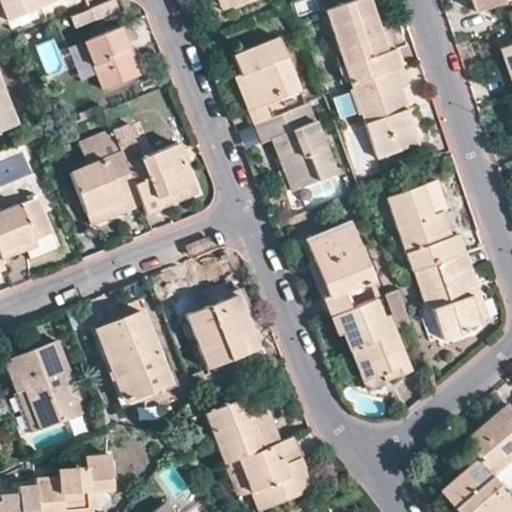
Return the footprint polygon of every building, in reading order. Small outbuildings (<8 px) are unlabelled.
[(0,0),(0,10),(3,19),(52,0),(0,0)] [(218,0),(222,10),(228,8),(224,0),(218,0)] [(224,0),(228,8),(248,0),(224,0)] [(347,75),(350,84),(401,67),(395,49),(387,50),(380,29),(379,28),(369,0),(362,0),(325,12),(340,55),(336,57),(343,75),(347,75)] [(473,0),(476,10),(506,0),(473,0)] [(387,26),(380,29),(387,50),(395,49),(387,26)] [(118,27),(83,40),(101,87),(136,73),(118,27)] [(254,108),(259,121),(303,104),(278,40),(233,55),(238,73),(235,75),(249,111),(254,108)] [(501,54),(511,50),(511,42),(498,47),(501,54)] [(85,45),(70,48),(77,80),(92,77),(85,45)] [(511,87),(511,50),(501,54),(511,87)] [(350,84),(375,155),(419,140),(407,107),(399,109),(393,90),(400,87),(407,84),(401,67),(350,84)] [(0,85),(0,127),(14,122),(0,85)] [(407,107),(400,87),(393,90),(399,109),(407,107)] [(333,99),(339,121),(356,116),(350,94),(333,99)] [(333,172),(307,102),(303,104),(259,121),(266,139),(270,138),(277,155),(284,153),(297,186),(333,172)] [(249,111),(254,123),(259,121),(254,108),(249,111)] [(35,135),(57,126),(53,116),(30,125),(35,135)] [(254,123),(261,142),(266,139),(259,121),(254,123)] [(119,152),(123,162),(140,155),(133,137),(136,136),(131,124),(129,125),(128,123),(110,130),(119,152)] [(85,165),(119,152),(110,130),(109,128),(75,141),(85,165)] [(123,162),(139,204),(142,212),(158,205),(155,196),(189,183),(174,141),(140,155),(123,162)] [(116,201),(120,211),(139,204),(123,162),(119,152),(85,165),(67,173),(83,214),(116,201)] [(290,188),(297,186),(284,153),(277,155),(290,188)] [(432,180),(423,184),(434,212),(443,210),(432,180)] [(155,196),(158,205),(192,191),(189,183),(155,196)] [(385,197),(411,272),(464,252),(457,231),(451,233),(443,210),(434,212),(423,184),(385,197)] [(0,210),(0,259),(14,254),(11,246),(32,240),(47,234),(33,197),(0,210)] [(116,201),(83,214),(86,223),(120,211),(116,201)] [(322,296),(329,314),(374,297),(368,280),(372,278),(349,222),(305,240),(326,293),(322,296)] [(53,249),(47,234),(32,240),(34,247),(24,250),(27,259),(53,249)] [(34,247),(32,240),(11,246),(14,254),(24,250),(34,247)] [(411,272),(424,307),(426,306),(439,342),(467,331),(465,327),(480,323),(469,290),(476,288),(464,252),(411,272)] [(406,310),(397,288),(386,292),(394,314),(406,310)] [(488,320),(476,288),(469,290),(480,323),(488,320)] [(236,295),(186,316),(205,367),(255,348),(236,295)] [(329,314),(343,351),(349,350),(363,385),(407,369),(385,312),(381,314),(374,297),(329,314)] [(410,322),(406,310),(394,314),(399,326),(410,322)] [(141,312),(95,329),(122,399),(168,382),(141,312)] [(3,362),(15,393),(23,390),(39,430),(82,414),(72,390),(68,391),(66,383),(70,382),(55,343),(3,362)] [(30,433),(39,430),(23,390),(15,393),(30,433)] [(235,455),(275,439),(268,422),(262,425),(257,411),(262,409),(256,391),(202,412),(221,461),(235,455)] [(477,459),(487,472),(511,452),(511,410),(507,405),(462,441),(477,459)] [(262,425),(268,422),(262,409),(257,411),(262,425)] [(288,434),(275,439),(235,455),(248,490),(256,509),(310,488),(288,434)] [(511,452),(487,472),(494,480),(511,465),(511,452)] [(235,455),(221,461),(234,495),(248,490),(235,455)] [(34,482),(34,487),(35,511),(84,511),(85,511),(93,509),(92,491),(110,489),(107,457),(83,460),(83,467),(57,471),(58,478),(34,482)] [(511,511),(511,501),(494,480),(487,472),(477,459),(438,491),(454,511),(511,511)] [(0,511),(35,511),(34,487),(17,487),(17,495),(0,496),(0,511)] [(171,511),(163,502),(150,511),(171,511)]
